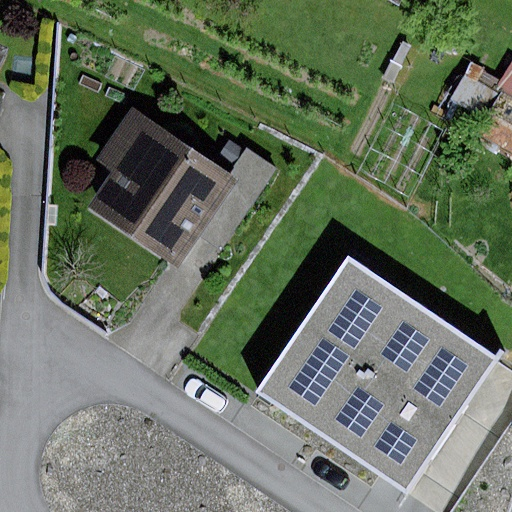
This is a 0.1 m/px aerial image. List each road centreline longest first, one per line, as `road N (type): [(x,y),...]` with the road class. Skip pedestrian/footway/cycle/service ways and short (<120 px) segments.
road 1 (residential): [(335,511),(21,318)]
road 2 (residential): [(5,511),(21,318)]
road 3 (residential): [(21,318),(27,132)]
